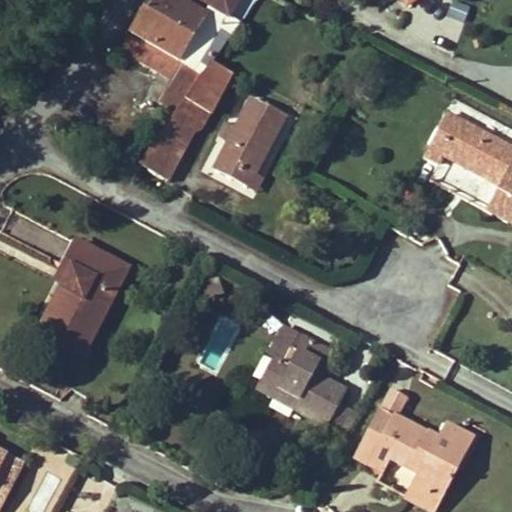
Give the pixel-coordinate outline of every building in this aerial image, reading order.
[(210,64),(239,26),(210,9),(205,18),(185,7),(172,0),(152,0),(121,50),(173,81),(160,102),(177,113),(185,102),(210,64)] [(210,9),(195,0),(188,0),(185,7),(205,18),(210,9)] [(239,26),(256,0),(195,0),(210,9),(239,26)] [(60,24),(54,13),(36,22),(42,33),(60,24)] [(195,129),(204,113),(209,116),(231,75),(210,64),(185,102),(177,113),(138,167),(167,182),(195,129)] [(345,78),(349,70),(342,66),(337,75),(345,78)] [(371,101),(379,89),(369,83),(362,96),(371,101)] [(268,148),(285,117),(252,99),(236,128),(227,146),(214,171),(231,180),(237,169),(252,178),(254,175),(265,153),(260,151),(263,146),(268,148)] [(201,131),(209,116),(204,113),(195,129),(201,131)] [(511,149),(446,115),(437,133),(448,138),(439,154),(442,155),(463,166),(466,161),(471,164),(469,169),(499,186),(486,212),(511,225),(511,149)] [(227,146),(236,128),(225,123),(221,130),(227,146)] [(439,154),(448,138),(437,133),(424,156),(438,163),(442,155),(439,154)] [(124,177),(131,167),(113,156),(106,167),(124,177)] [(254,193),(262,179),(254,175),(252,178),(237,169),(231,180),(246,189),(254,193)] [(299,249),(305,225),(278,218),(272,243),(299,249)] [(88,345),(128,269),(76,242),(64,265),(74,271),(66,286),(63,284),(62,286),(52,304),(68,313),(58,330),(88,346),(88,345)] [(66,286),(74,271),(64,265),(55,282),(62,286),(63,284),(66,286)] [(220,291),(217,282),(204,287),(207,296),(220,291)] [(58,330),(68,313),(52,304),(37,332),(83,356),(88,346),(58,330)] [(290,350),(298,335),(283,328),(268,355),(273,358),(289,366),(296,353),(290,350)] [(323,385),(312,379),(319,365),(326,369),(334,354),(298,335),(290,350),(296,353),(289,366),(273,358),(258,384),(276,394),(279,388),(300,399),(294,410),(327,428),(327,427),(339,405),(346,391),(329,382),(325,380),(323,385)] [(88,359),(94,348),(88,345),(88,346),(83,356),(88,359)] [(329,382),(333,373),(326,369),(319,365),(312,379),(323,385),(325,380),(329,382)] [(437,380),(423,373),(419,380),(433,388),(437,380)] [(300,399),(279,388),(276,394),(258,384),(256,389),(294,410),(300,399)] [(397,419),(408,399),(389,390),(379,410),(397,419)] [(345,436),(356,415),(339,405),(327,427),(345,436)] [(451,447),(459,431),(445,425),(437,440),(397,419),(379,410),(354,458),(382,473),(390,459),(417,474),(410,488),(440,504),(458,470),(450,465),(458,451),(451,447)] [(458,470),(474,440),(459,431),(451,447),(458,451),(450,465),(458,470)] [(0,511),(23,468),(0,455),(0,511)] [(69,506),(82,481),(91,485),(93,481),(79,474),(64,503),(69,506)] [(45,511),(46,511),(55,495),(41,487),(32,505),(45,511)] [(428,511),(435,511),(440,504),(410,488),(404,499),(428,511)]
